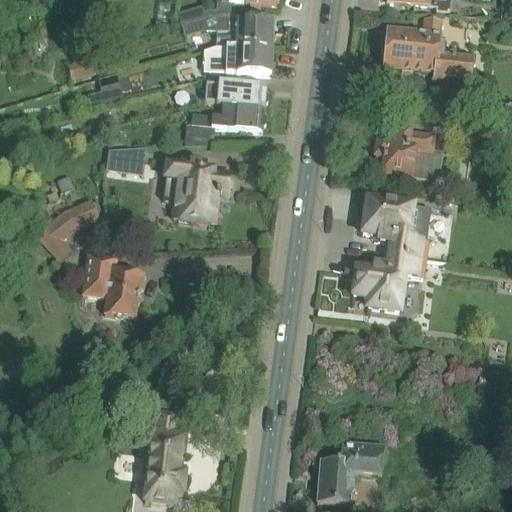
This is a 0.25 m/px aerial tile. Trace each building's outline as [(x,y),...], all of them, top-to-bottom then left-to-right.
[(277,10),(277,4),(279,0),(278,0),(221,0),(221,3),(216,3),(216,12),(208,14),(210,19),(211,19),(228,15),(234,15),(234,8),(250,8),(250,12),(250,16),(255,16),(255,12),(260,13),(260,9),(277,10)] [(389,0),(389,8),(437,11),(436,15),(448,16),(449,2),(449,0),(389,0)] [(210,19),(198,25),(202,35),(217,35),(216,51),(222,52),(272,53),(273,25),(233,24),(234,15),(228,15),(211,19),(210,19)] [(440,25),(424,24),(423,38),(387,35),(383,74),(402,75),(401,83),(411,84),(412,76),(434,79),(434,84),(470,87),(472,64),(455,63),(456,54),(443,53),(444,49),(438,48),(440,25)] [(84,53),(80,45),(73,48),(76,57),(84,53)] [(203,56),(203,78),(226,78),(238,79),(239,78),(270,79),(272,53),(222,52),(216,51),(203,56)] [(97,77),(92,61),(68,68),(72,84),(97,77)] [(100,97),(87,100),(89,109),(123,102),(117,78),(97,83),(100,97)] [(268,105),(269,97),(266,94),(266,91),(219,87),(219,90),(206,89),(205,108),(222,109),(222,111),(264,115),(265,108),(268,105)] [(266,128),(266,120),(264,117),(264,115),(222,111),(221,122),(192,120),(191,129),(186,129),(184,149),(213,151),(215,134),(262,138),(263,130),(266,128)] [(435,141),(375,133),(373,152),(377,152),(375,164),(383,165),(382,166),(384,166),(382,182),(412,186),(412,184),(439,187),(442,158),(433,156),(435,141)] [(147,151),(110,153),(106,173),(143,178),(147,151)] [(173,224),(193,227),(194,218),(214,220),(217,201),(220,201),(220,198),(217,198),(218,193),(229,195),(231,179),(205,175),(206,167),(181,164),(181,168),(168,167),(163,205),(176,206),(173,224)] [(48,229),(37,240),(57,261),(67,252),(60,245),(75,234),(92,226),(98,223),(89,204),(84,207),(64,215),(48,227),(48,229)] [(432,213),(373,205),(371,222),(365,221),(362,238),(378,240),(377,246),(386,247),(384,260),(424,266),(432,213)] [(139,304),(142,279),(114,276),(116,264),(88,260),(83,301),(105,304),(103,320),(135,323),(137,303),(139,304)] [(421,284),(424,266),(384,260),(382,272),(374,271),(373,276),(357,274),(353,300),(369,302),(368,313),(398,317),(404,281),(421,284)] [(182,500),(185,475),(178,474),(183,432),(175,431),(177,419),(158,417),(156,435),(150,434),(143,506),(174,510),(175,499),(182,500)] [(116,440),(115,449),(127,451),(129,441),(116,440)] [(320,466),(317,508),(352,511),(355,481),(381,483),(384,451),(342,448),(341,468),(320,466)]
